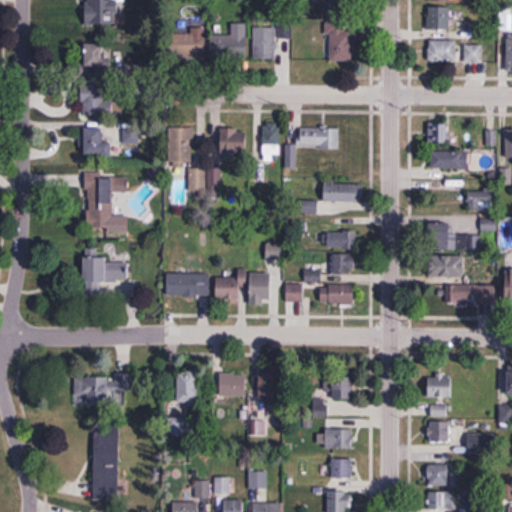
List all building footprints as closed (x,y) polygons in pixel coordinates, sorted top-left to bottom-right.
[(121,32),(120,0),(90,0),(91,32),(121,32)] [(342,16),(342,0),(319,0),(319,15),(342,16)] [(450,30),(450,8),(428,8),(428,30),(450,30)] [(500,30),(511,30),(511,12),(500,12),(500,30)] [(353,26),(329,26),(330,63),(354,62),(353,26)] [(254,60),(276,60),(276,28),(254,28),(254,60)] [(212,32),(212,58),(247,58),(247,32),(212,32)] [(206,58),(206,36),(169,36),(169,58),(206,58)] [(429,62),(456,62),(456,41),(429,41),(429,62)] [(111,45),(83,45),(83,68),(111,68),(111,45)] [(483,63),(483,45),(464,45),(464,63),(483,63)] [(82,86),(82,114),(113,114),(113,86),(82,86)] [(280,158),(280,124),(264,124),(264,158),(280,158)] [(429,143),(448,143),(448,125),(429,125),(429,143)] [(85,155),(125,157),(125,128),(86,127),(85,155)] [(169,166),(194,166),(194,127),(169,127),(169,166)] [(247,154),(247,129),(221,128),(221,154),(247,154)] [(339,129),(299,129),(299,148),(339,148),(339,129)] [(468,169),(468,151),(430,151),(430,169),(468,169)] [(86,175),(87,229),(113,228),(113,193),(130,193),(129,175),(86,175)] [(192,178),(192,190),(204,190),(204,178),(192,178)] [(324,202),(363,202),(363,183),(324,183),(324,202)] [(495,191),(469,191),(469,209),(495,209),(495,191)] [(482,230),(496,230),(496,218),(482,218),(482,230)] [(328,247),(350,247),(350,233),(328,233),(328,247)] [(85,297),(101,296),(101,281),(129,281),(128,253),(85,253),(85,297)] [(322,273),(352,273),(352,254),(331,254),(331,263),(305,263),(305,281),(322,281),(322,273)] [(429,254),(429,276),(465,276),(465,254),(429,254)] [(238,277),(217,277),(217,300),(244,300),(244,269),(238,269),(238,277)] [(506,285),(437,285),(437,304),(503,304),(503,306),(511,306),(511,269),(506,270),(506,285)] [(168,295),(210,295),(210,272),(168,272),(168,295)] [(251,302),(272,302),(272,272),(251,272),(251,302)] [(286,301),(303,301),(303,282),(286,282),(286,301)] [(321,303),(354,303),(354,284),(321,284),(321,303)] [(278,372),(261,372),(261,408),(278,408),(278,372)] [(177,404),(198,404),(198,373),(177,373),(177,404)] [(220,397),(247,397),(247,373),(220,373),(220,397)] [(132,402),(132,377),(75,376),(75,401),(132,402)] [(354,398),(354,376),(334,376),(334,398),(354,398)] [(428,377),(428,398),(452,398),(452,377),(428,377)] [(450,443),(450,421),(429,421),(429,443),(450,443)] [(325,448),(353,448),(353,429),(325,429),(325,448)] [(120,435),(95,435),(95,498),(120,498),(120,435)] [(332,478),(352,478),(352,458),(332,458),(332,478)] [(428,486),(449,486),(449,465),(428,465),(428,486)] [(266,471),(250,471),(250,499),(266,499),(266,471)] [(210,498),(210,480),(195,480),(196,498),(210,498)] [(327,511),(350,511),(352,493),(328,492),(327,511)] [(428,510),(456,510),(456,492),(428,492),(428,510)] [(243,511),(244,499),(215,499),(215,511),(243,511)] [(199,511),(200,502),(173,502),(173,511),(199,511)] [(251,503),(251,511),(282,511),(283,503),(251,503)]
